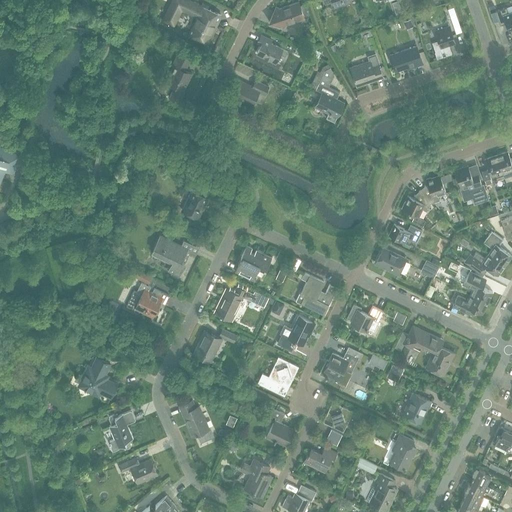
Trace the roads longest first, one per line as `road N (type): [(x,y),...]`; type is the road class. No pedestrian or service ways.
road 1 (residential): [(352,277),(235,228),(157,382),(157,400),(194,481),(253,511)]
road 2 (residential): [(264,0),(217,103),(318,154),(332,149),(358,102),(491,56)]
road 3 (residential): [(266,511),(313,415),(303,381),(352,277)]
road 4 (residential): [(352,277),(408,175),(511,134)]
road 5 (residential): [(493,340),(410,511)]
road 6 (residential): [(493,340),(352,277)]
road 7 (residential): [(431,511),(487,402)]
